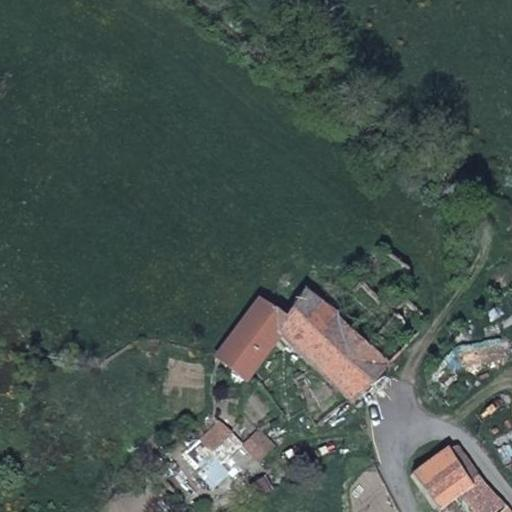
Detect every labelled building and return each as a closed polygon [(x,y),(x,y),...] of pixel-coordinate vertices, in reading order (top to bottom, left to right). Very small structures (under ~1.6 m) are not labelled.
[(389,363),(428,320),(393,293),(412,271),(389,254),(333,311),(389,363)] [(248,385),(281,340),(350,404),(389,363),(333,311),(304,290),(286,318),(257,299),(213,360),(248,385)] [(230,477),(251,455),(259,464),(276,446),(259,429),(242,445),(214,415),(196,436),(230,477)] [(180,455),(211,490),(230,477),(196,436),(180,455)] [(442,511),(461,499),(468,511),(499,511),(504,507),(481,479),(458,443),(411,476),(438,511),(442,511)]
